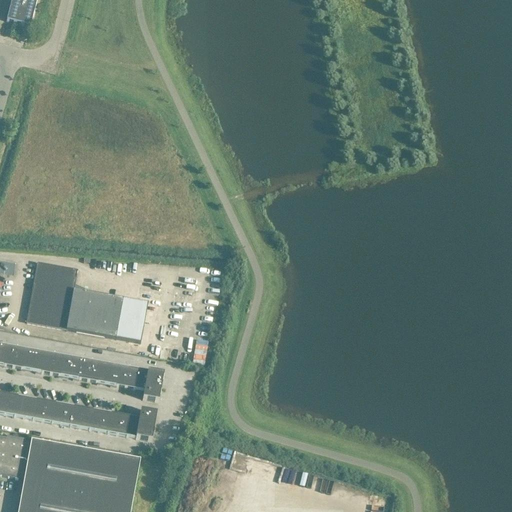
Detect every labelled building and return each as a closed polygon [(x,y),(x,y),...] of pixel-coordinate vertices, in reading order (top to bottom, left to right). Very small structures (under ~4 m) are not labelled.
[(12,0),(6,23),(30,29),(37,0),(12,0)] [(38,265),(27,325),(66,332),(67,333),(67,332),(116,341),(123,301),(74,292),(77,272),(38,265)] [(0,347),(0,367),(144,393),(142,401),(158,404),(163,377),(0,347)] [(0,395),(0,416),(151,443),(156,416),(140,413),(139,421),(0,395)] [(0,477),(18,481),(18,479),(24,481),(18,511),(130,511),(140,462),(31,442),(31,444),(25,443),(25,441),(7,438),(6,440),(0,438),(0,477)]
